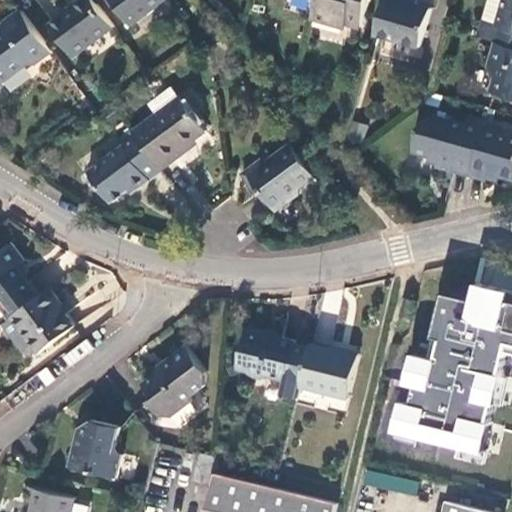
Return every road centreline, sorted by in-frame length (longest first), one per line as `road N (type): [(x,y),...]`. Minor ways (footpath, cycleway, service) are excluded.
road 1 (tertiary): [(176,268),(280,282),(511,222)]
road 2 (residential): [(0,435),(162,308),(176,268)]
road 3 (tertiary): [(0,181),(95,240),(176,268)]
